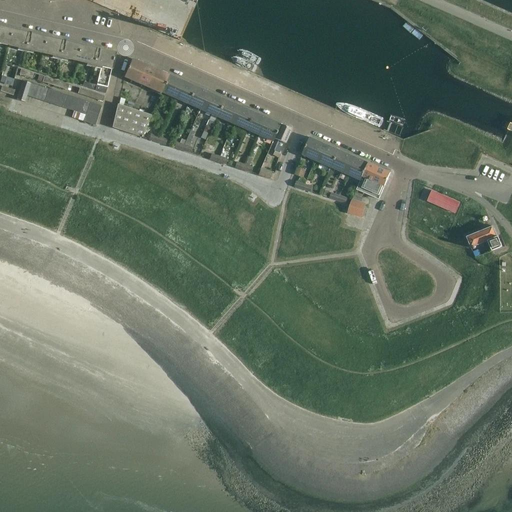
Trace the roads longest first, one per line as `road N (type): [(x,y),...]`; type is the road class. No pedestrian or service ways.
road 1 (unclassified): [(385,235),(454,282),(449,297),(396,312),(370,257),(375,242)]
road 2 (unclassified): [(304,120),(122,43)]
road 3 (unclassified): [(511,234),(459,186),(403,164)]
road 4 (unclassified): [(122,43),(0,17)]
